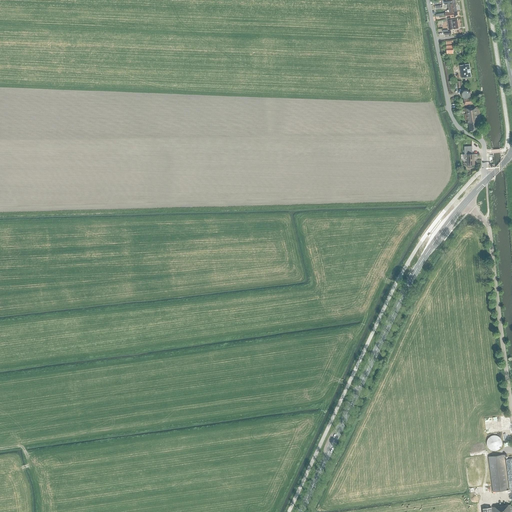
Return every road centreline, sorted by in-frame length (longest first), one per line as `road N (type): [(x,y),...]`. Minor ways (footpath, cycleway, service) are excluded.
road 1 (secondary): [(464,203),(409,281),(301,511)]
road 2 (unclassified): [(511,401),(488,228),(464,203)]
road 3 (tertiary): [(486,180),(482,142),(450,114),(435,40)]
